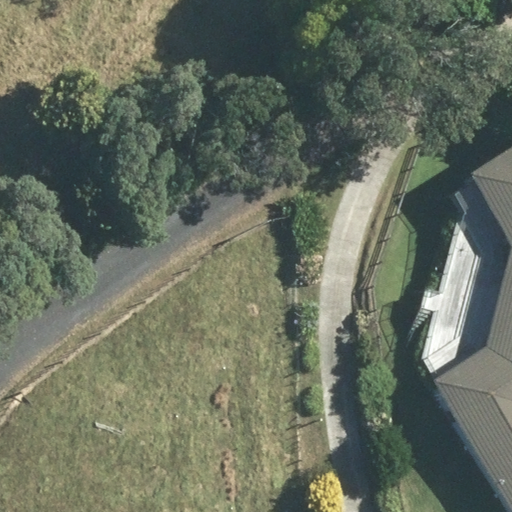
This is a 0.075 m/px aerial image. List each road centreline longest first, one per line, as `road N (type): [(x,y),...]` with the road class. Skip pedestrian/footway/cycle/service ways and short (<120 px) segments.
road 1 (track): [(0,392),(73,319),(511,42)]
road 2 (track): [(403,111),(340,277),(347,432),(368,511)]
